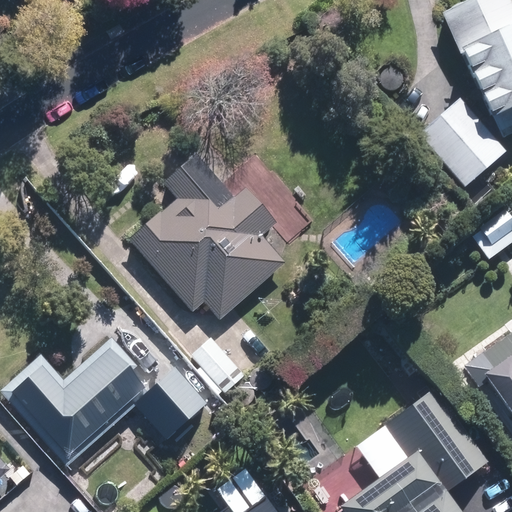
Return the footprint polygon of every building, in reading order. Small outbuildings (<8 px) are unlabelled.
[(511,13),(506,0),(474,0),(436,16),(483,125),(491,122),(497,135),(511,128),(511,13)] [(501,152),(454,101),(414,137),(461,189),(501,152)] [(199,306),(216,325),(283,268),(270,252),(283,241),(240,191),(230,200),(191,155),(160,182),(175,200),(127,242),(189,315),(199,306)] [(511,216),(509,212),(470,240),(488,265),(511,248),(511,216)] [(484,387),(511,426),(511,330),(459,368),(476,393),(484,387)] [(56,382),(36,358),(0,387),(0,396),(62,471),(136,410),(163,444),(207,409),(173,368),(147,389),(107,340),(56,382)] [(376,478),(331,508),(333,511),(452,511),(439,493),(479,466),(428,391),(352,442),(376,478)]
